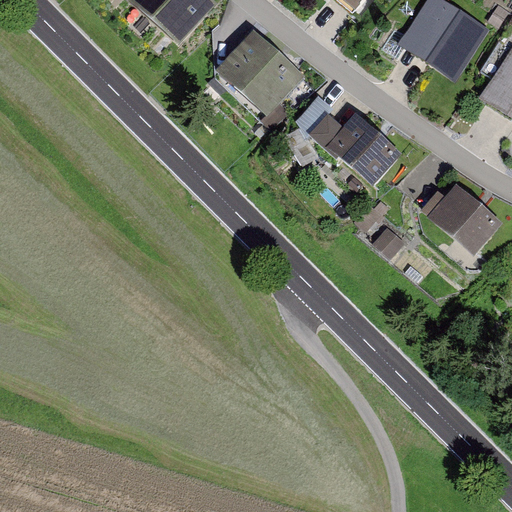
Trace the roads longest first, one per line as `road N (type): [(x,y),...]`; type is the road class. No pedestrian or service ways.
road 1 (secondary): [(511,486),(25,0)]
road 2 (residential): [(511,191),(245,0)]
